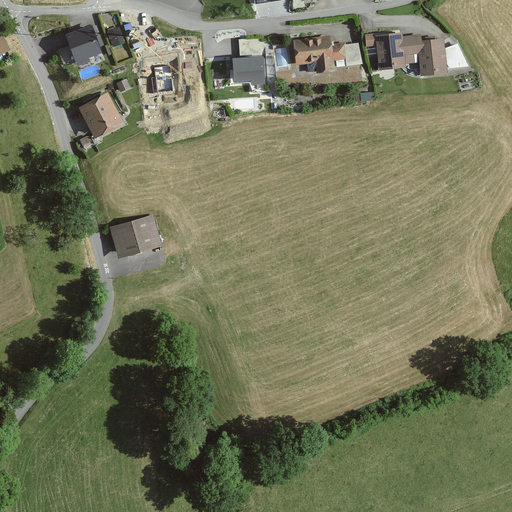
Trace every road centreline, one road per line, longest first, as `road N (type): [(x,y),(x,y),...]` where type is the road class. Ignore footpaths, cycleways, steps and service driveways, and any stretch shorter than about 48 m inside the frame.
road 1 (tertiary): [(9,11),(44,78),(106,284),(94,339),(26,402)]
road 2 (residential): [(94,7),(138,4),(203,26),(406,0)]
